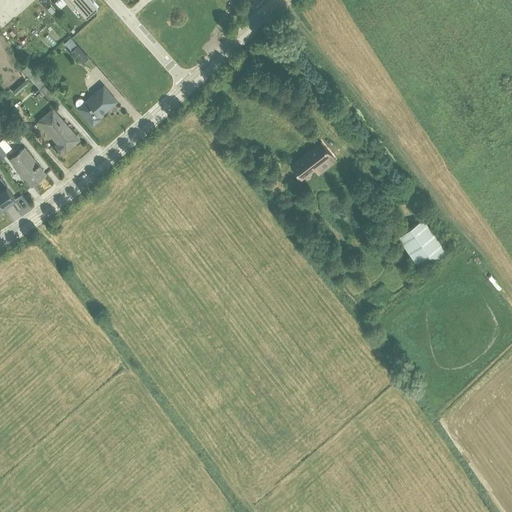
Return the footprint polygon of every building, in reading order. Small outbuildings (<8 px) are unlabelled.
[(64,0),(83,20),(97,8),(89,0),(64,0)] [(71,38),(65,43),(71,51),(69,53),(73,58),(76,56),(83,64),(89,59),(71,38)] [(29,65),(22,70),(28,77),(26,79),(36,90),(39,88),(54,105),(60,100),(29,65)] [(25,81),(12,91),(16,95),(29,85),(25,81)] [(76,102),(76,104),(77,106),(93,125),(101,119),(99,117),(117,102),(103,86),(85,102),(83,100),(82,99),(79,99),(77,100),(76,102)] [(52,109),(37,122),(57,144),(53,147),(60,155),(65,151),(66,152),(73,145),(72,143),(78,138),(52,109)] [(321,142),(291,165),(302,179),(314,170),(319,176),(337,162),(321,142)] [(23,147),(9,159),(32,187),(46,176),(23,147)] [(0,177),(0,205),(2,209),(16,200),(1,177),(0,177)] [(423,220),(398,238),(421,270),(446,251),(423,220)]
